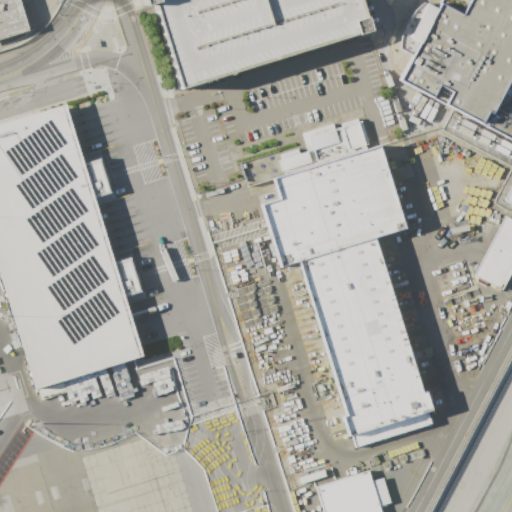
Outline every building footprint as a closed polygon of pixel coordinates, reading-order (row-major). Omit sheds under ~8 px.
[(0,0),(17,0),(26,29),(0,36),(0,0)] [(138,0),(140,4),(149,1),(176,88),(366,29),(356,0),(138,0)] [(395,79),(511,140),(511,0),(437,0),(433,8),(421,2),(416,5),(411,10),(407,15),(403,21),(400,27),(398,34),(397,41),(397,48),(408,54),(395,79)] [(0,121),(0,286),(31,388),(131,358),(139,355),(121,296),(138,291),(127,256),(110,261),(90,197),(107,192),(97,157),(79,163),(61,103),(0,121)] [(258,203),(275,198),(269,177),(376,144),(401,227),(371,237),(418,391),(422,390),(428,409),(424,410),(428,422),(353,445),(349,434),(345,435),(339,416),(343,415),(295,260),(277,266),(264,226),(258,203)] [(511,177),(500,199),(511,204),(511,177)] [(511,264),(511,220),(502,215),(471,274),(499,289),(511,264)] [(320,511),(312,485),(365,469),(368,480),(380,476),(387,501),(376,505),(377,511),(320,511)]
